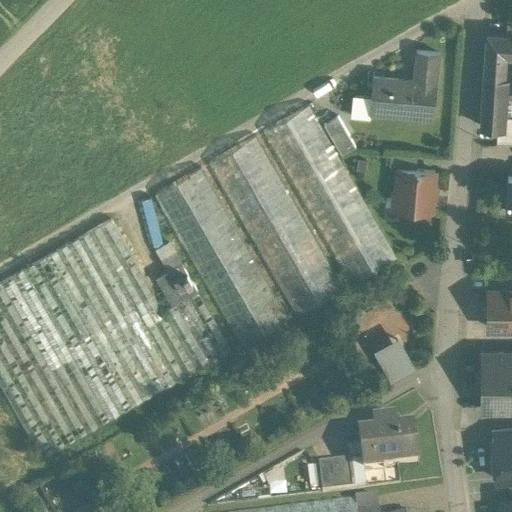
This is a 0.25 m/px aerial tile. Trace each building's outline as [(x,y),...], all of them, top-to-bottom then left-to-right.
[(511,35),(508,35),(486,34),(483,75),(504,77),(506,56),(511,56),(511,35)] [(438,54),(416,52),(413,82),(372,79),(370,101),(382,102),(381,113),(432,118),(438,54)] [(504,77),(483,75),(480,127),(497,128),(504,128),(505,117),(507,77),(504,77)] [(395,258),(307,105),(261,132),(349,285),(395,258)] [(511,117),(505,117),(504,128),(497,128),(496,143),(511,142),(511,117)] [(343,289),(255,135),(207,163),(295,316),(343,289)] [(397,169),(424,171),(425,158),(392,156),(391,169),(397,169)] [(288,320),(200,167),(153,194),(240,347),(288,320)] [(424,171),(397,169),(395,196),(400,196),(399,206),(402,206),(402,208),(413,209),(413,207),(431,209),(434,172),(424,171)] [(110,219),(0,281),(0,385),(41,458),(196,370),(162,311),(110,219)] [(231,350),(181,263),(180,263),(175,254),(165,259),(171,269),(155,278),(171,305),(162,311),(196,370),(231,350)] [(511,290),(487,290),(487,328),(511,328),(511,290)] [(422,363),(406,336),(384,349),(400,376),(422,363)] [(511,352),(481,353),(481,382),(511,381),(511,352)] [(511,381),(481,382),(481,410),(511,410),(511,381)] [(395,417),(372,420),(373,433),(358,435),(362,471),(418,464),(413,428),(397,430),(395,417)] [(511,425),(492,428),(493,440),(511,437),(511,425)] [(511,437),(493,440),(492,440),(496,480),(510,478),(511,477),(511,437)] [(349,460),(318,464),(321,493),(352,489),(349,460)] [(379,479),(398,480),(398,470),(379,470),(379,479)] [(376,496),(355,499),(356,511),(364,511),(378,510),(376,496)] [(355,511),(354,499),(246,511),(355,511)] [(511,511),(511,502),(499,504),(499,511),(511,511)]
